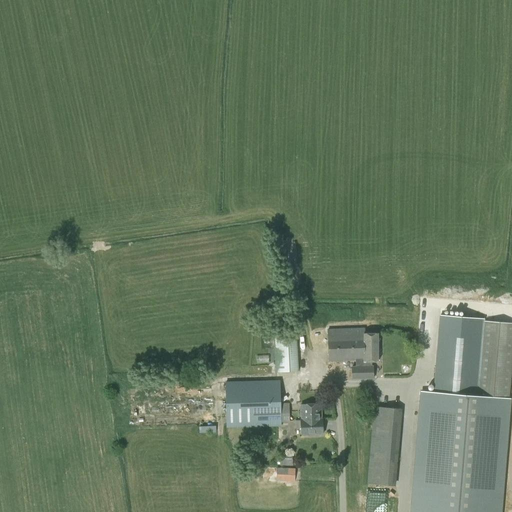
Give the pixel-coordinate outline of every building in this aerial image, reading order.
[(380,361),(380,333),(364,333),(364,328),(327,329),(328,361),(355,360),(355,367),(351,367),(351,379),(372,379),(372,367),(371,367),(371,361),(380,361)] [(274,373),(299,371),(298,329),(273,330),(274,373)] [(281,422),(291,422),(291,411),(281,411),(280,380),(225,382),(226,425),(281,423),(281,422)] [(499,511),(508,400),(477,397),(465,396),(434,394),(423,393),(413,511),(499,511)] [(325,434),(324,419),(324,417),(322,417),(322,403),(302,403),(302,418),(301,418),(301,420),(301,434),(325,434)] [(393,485),(399,409),(373,407),(367,483),(393,485)] [(280,454),(280,465),(292,465),(292,454),(280,454)] [(276,481),(294,482),(295,468),(277,467),(276,481)]
